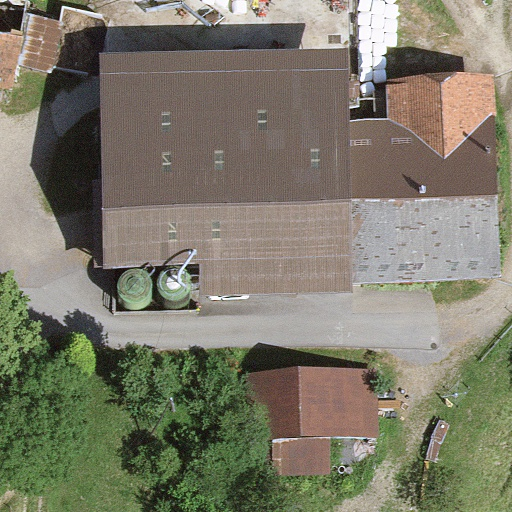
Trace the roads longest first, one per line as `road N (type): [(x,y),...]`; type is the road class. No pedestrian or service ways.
road 1 (track): [(511,283),(499,314),(437,337),(0,321)]
road 2 (track): [(17,321),(33,511)]
